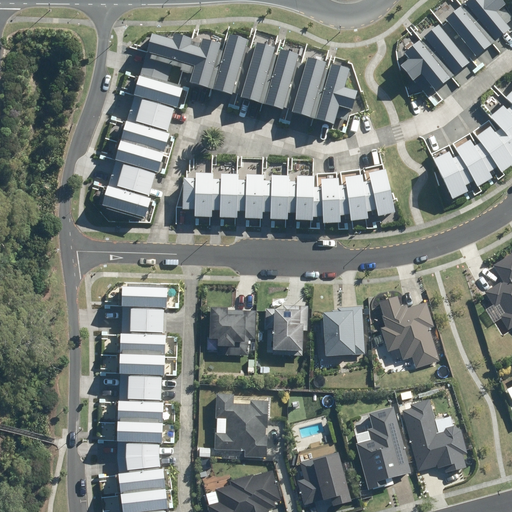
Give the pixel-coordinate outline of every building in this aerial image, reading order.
[(506,6),(500,0),(471,0),(464,6),(497,42),(511,29),(497,14),(506,6)] [(459,9),(445,21),(478,59),(492,47),(459,9)] [(438,26),(424,38),(456,76),(471,64),(438,26)] [(152,35),(147,55),(195,68),(191,84),(212,90),(225,45),(205,40),(203,45),(175,37),(174,41),(152,35)] [(225,45),(212,90),(235,96),(250,41),(227,35),(225,45)] [(451,79),(419,42),(403,55),(407,60),(399,66),(412,82),(422,74),(436,91),(451,79)] [(280,51),(256,44),(239,99),(263,106),(280,51)] [(280,51),(263,106),(283,112),(300,57),(280,51)] [(331,65),(307,57),(290,112),(315,119),(331,65)] [(331,65),(315,119),(333,125),(338,108),(351,112),(357,94),(343,90),(350,70),(331,65)] [(183,89),(139,77),(134,98),(142,100),(174,108),(178,109),(183,89)] [(511,167),(511,90),(505,99),(511,105),(507,110),(504,106),(490,118),(498,128),(494,131),(490,126),(475,137),(480,144),(474,147),(470,140),(454,150),(458,156),(451,160),(448,153),(433,161),(453,201),(468,193),(465,187),(474,182),(477,188),(493,178),(491,174),(498,169),(502,174),(511,167)] [(174,108),(142,100),(136,123),(168,131),(174,108)] [(171,134),(126,122),(121,140),(166,152),(171,134)] [(164,154),(120,141),(115,161),(159,174),(164,154)] [(156,173),(123,164),(117,186),(148,195),(148,196),(149,197),(156,173)] [(393,216),(393,209),(387,171),(366,174),(367,182),(362,183),(361,175),(343,177),(344,185),(337,186),(336,178),(320,180),(320,187),(315,188),(315,178),(296,177),(296,183),(288,183),(288,176),(271,176),(271,182),(263,182),(263,175),(245,175),(245,181),(239,181),(239,174),(221,174),(220,180),(212,180),(212,173),(195,173),(195,179),(183,179),(182,209),(194,210),(194,218),(213,219),(213,211),(219,211),(219,219),(237,220),(238,212),(245,212),(245,220),(261,221),(262,213),(271,213),(270,221),(286,222),(286,214),(295,214),(295,221),(313,221),(313,218),(321,217),(322,227),(341,225),(340,215),(349,214),(350,224),(369,222),(367,212),(376,211),(377,217),(393,216)] [(151,198),(108,186),(102,205),(108,206),(107,208),(145,220),(151,198)] [(511,251),(494,263),(505,281),(485,294),(508,331),(511,328),(511,251)] [(175,290),(122,289),(122,307),(175,309),(175,290)] [(386,329),(382,330),(389,354),(401,350),(405,361),(413,358),(416,368),(440,361),(431,330),(435,328),(427,301),(408,307),(407,304),(400,307),(397,297),(378,303),(386,329)] [(284,309),(266,309),(265,331),(274,331),(273,350),(301,351),(302,331),(308,331),(309,307),(284,305),(284,309)] [(336,313),(323,314),(325,357),(365,355),(363,306),(336,307),(336,313)] [(229,348),(229,353),(256,354),(257,309),(210,308),(210,335),(207,335),(206,353),(217,354),(217,347),(229,348)] [(164,311),(130,310),(130,334),(164,334),(164,311)] [(163,354),(119,352),(118,375),(162,376),(163,354)] [(163,379),(128,378),(128,400),(162,401),(163,379)] [(199,447),(199,457),(216,458),(216,449),(245,451),(244,456),(266,457),(269,397),(216,395),(214,447),(199,447)] [(410,409),(402,411),(419,473),(447,465),(449,472),(466,468),(462,456),(466,455),(458,425),(438,430),(429,400),(409,405),(410,409)] [(163,404),(119,402),(118,419),(162,421),(163,404)] [(353,434),(356,444),(369,492),(394,485),(392,478),(411,473),(393,405),(369,412),(373,428),(353,434)] [(162,425),(117,423),(117,441),(161,443),(162,425)] [(161,447),(126,447),(126,470),(161,470),(161,447)] [(339,452),(300,462),(304,478),(296,480),(303,507),(331,499),(333,505),(351,501),(339,452)] [(163,470),(118,475),(120,492),(142,490),(165,488),(163,470)] [(208,505),(209,511),(268,511),(276,510),(274,503),(281,502),(273,470),(230,481),(231,486),(216,490),(219,502),(208,505)] [(166,490),(121,495),(123,511),(150,511),(168,510),(166,490)]
